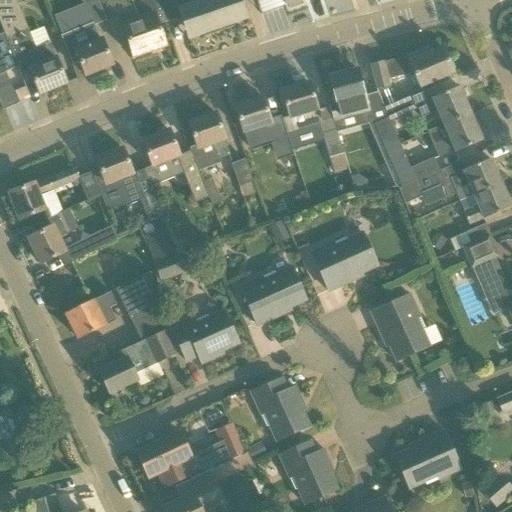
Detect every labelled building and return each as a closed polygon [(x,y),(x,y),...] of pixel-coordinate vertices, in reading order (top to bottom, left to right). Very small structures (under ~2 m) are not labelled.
[(50,44),(36,50),(15,0),(0,0),(0,23),(21,74),(29,71),(39,95),(66,84),(50,44)] [(79,0),(91,27),(106,21),(96,0),(79,0)] [(166,22),(158,0),(140,0),(147,17),(122,26),(133,58),(165,47),(158,25),(166,22)] [(207,0),(174,0),(178,9),(177,9),(188,39),(218,29),(207,0)] [(207,0),(218,29),(246,19),(239,0),(207,0)] [(282,0),(285,6),(288,5),(290,9),(302,4),(300,0),(301,0),(282,0)] [(75,51),(77,58),(85,77),(112,66),(102,40),(87,46),(81,31),(70,36),(76,51),(75,51)] [(405,69),(408,75),(413,74),(419,88),(453,73),(442,49),(429,55),(427,50),(408,58),(407,57),(370,66),(376,89),(390,86),(388,80),(402,77),(402,69),(405,69)] [(329,78),(335,102),(328,104),(334,123),(356,118),(355,115),(367,112),(363,97),(364,96),(357,70),(329,78)] [(8,91),(12,89),(5,74),(0,75),(0,103),(12,98),(8,91)] [(289,117),(283,119),(287,135),(320,125),(315,110),(317,110),(309,83),(281,92),(289,117)] [(442,126),(470,114),(458,87),(431,99),(431,100),(415,107),(420,119),(436,112),(442,126)] [(259,130),(263,143),(274,140),(269,124),(270,124),(262,98),(234,107),(243,135),(259,130)] [(389,120),(412,110),(407,98),(384,108),(388,118),(389,120)] [(189,148),(190,152),(198,172),(219,165),(217,159),(228,155),(223,140),(224,139),(215,114),(188,124),(196,146),(189,148)] [(470,114),(442,126),(427,133),(439,159),(454,152),(455,154),(482,141),(470,114)] [(416,181),(410,169),(398,140),(389,120),(388,118),(374,124),(383,146),(401,188),(416,181)] [(208,198),(198,172),(190,152),(189,152),(191,156),(179,161),(177,157),(179,156),(169,131),(142,141),(152,167),(144,170),(150,187),(183,173),(195,203),(208,198)] [(336,131),(323,135),(329,158),(334,175),(336,174),(348,170),(343,154),(336,131)] [(283,181),(300,175),(289,143),(272,149),(283,181)] [(105,184),(99,186),(104,197),(123,189),(126,194),(137,190),(131,175),(132,175),(122,149),(95,160),(105,184)] [(433,159),(410,169),(416,181),(439,172),(433,159)] [(239,187),(252,182),(244,160),(231,164),(239,187)] [(468,184),(474,196),(500,184),(490,160),(463,171),(463,172),(449,178),(450,180),(443,183),(439,172),(416,181),(401,188),(398,189),(405,203),(420,196),(425,206),(455,193),(454,190),(468,184)] [(33,184),(8,194),(19,221),(44,211),(38,196),(75,181),(77,186),(81,184),(87,200),(100,195),(91,173),(78,178),(75,169),(34,185),(33,184)] [(500,184),(474,196),(478,207),(464,213),(469,225),(483,219),(484,220),(511,208),(500,184)] [(162,217),(153,194),(140,200),(148,222),(162,217)] [(68,210),(47,220),(51,227),(27,239),(40,265),(65,253),(58,239),(77,229),(68,210)] [(280,221),(268,227),(275,241),(287,235),(280,221)] [(471,244),(491,235),(486,224),(466,233),(471,244)] [(112,227),(90,237),(96,250),(118,240),(112,227)] [(167,234),(146,242),(155,263),(175,255),(167,234)] [(310,253),(328,292),(355,280),(354,277),(377,267),(362,234),(346,241),(344,237),(310,253)] [(509,299),(511,306),(511,287),(507,290),(493,259),(497,257),(489,237),(465,247),(474,267),(475,266),(486,292),(497,287),(504,302),(509,299)] [(176,276),(170,259),(154,265),(160,282),(176,276)] [(239,288),(257,327),(284,315),(282,312),(306,301),(290,267),(274,275),(273,272),(239,288)] [(139,295),(122,303),(132,323),(153,312),(150,273),(133,282),(139,295)] [(93,302),(65,315),(78,340),(105,326),(99,314),(117,305),(110,293),(93,301),(93,302)] [(429,347),(429,346),(422,332),(425,330),(409,295),(370,313),(382,340),(385,339),(396,362),(429,347)] [(207,315),(172,331),(186,362),(198,357),(201,365),(216,358),(215,355),(238,345),(223,311),(208,318),(207,315)] [(154,360),(156,365),(173,357),(161,333),(107,358),(111,365),(98,371),(109,395),(137,382),(134,375),(147,369),(144,364),(154,360)] [(301,403),(295,388),(287,391),(281,379),(250,393),(265,428),(269,426),(276,442),(309,427),(298,404),(301,403)] [(511,393),(500,398),(507,413),(511,410),(511,393)] [(215,431),(228,461),(245,454),(232,424),(215,431)] [(460,470),(443,431),(416,443),(417,446),(394,457),(409,489),(424,483),(426,486),(460,470)] [(179,432),(171,436),(135,453),(148,479),(158,475),(164,488),(189,476),(190,480),(210,470),(201,452),(190,457),(179,432)] [(298,490),(304,504),(305,505),(337,490),(327,467),(330,466),(323,451),(315,454),(310,442),(279,456),(294,491),(298,490)] [(174,487),(180,500),(162,509),(163,511),(203,511),(222,503),(208,472),(174,487)] [(483,493),(495,507),(507,497),(495,482),(483,493)] [(58,511),(53,496),(25,506),(27,511),(58,511)] [(390,511),(384,498),(357,510),(357,511),(390,511)]
